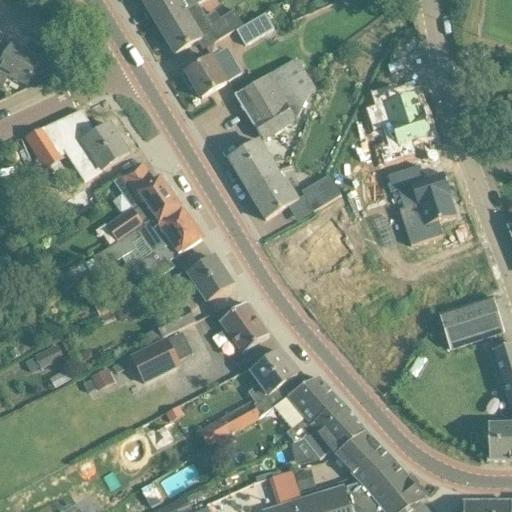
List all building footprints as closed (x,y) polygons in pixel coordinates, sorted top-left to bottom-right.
[(186,13),(185,13),(177,0),(145,0),(143,2),(160,29),(186,13)] [(235,11),(220,20),(216,14),(207,19),(199,6),(186,14),(186,13),(160,29),(176,56),(202,41),(200,38),(211,31),(218,43),(244,27),(235,11)] [(263,19),(240,32),(247,44),(270,31),(263,19)] [(0,85),(3,87),(9,76),(28,86),(31,79),(33,80),(34,77),(32,77),(41,60),(13,46),(11,49),(0,43),(0,44),(0,85)] [(203,100),(220,90),(226,86),(226,85),(241,76),(234,63),(219,72),(211,59),(187,74),(203,100)] [(263,142),(281,132),(299,120),(314,91),(296,60),(236,96),(263,142)] [(394,88),(371,95),(383,130),(423,117),(416,95),(399,101),(394,88)] [(423,117),(383,130),(394,166),(418,158),(413,144),(431,138),(424,116),(423,117)] [(110,126),(84,143),(70,119),(55,129),(65,146),(64,147),(68,153),(84,144),(103,173),(129,156),(110,126)] [(369,126),(357,130),(360,137),(371,133),(369,126)] [(64,147),(65,146),(55,129),(55,128),(13,151),(23,170),(64,147)] [(279,175),(278,174),(260,144),(230,162),(249,194),(279,175)] [(131,212),(107,228),(119,245),(142,231),(151,226),(155,232),(183,212),(161,180),(155,184),(142,165),(126,176),(114,184),(132,211),(131,212)] [(420,167),(397,175),(409,211),(449,197),(451,197),(444,176),(425,182),(420,167)] [(266,222),(299,203),(286,181),(284,182),(279,175),(249,194),(266,222)] [(341,197),(339,193),(329,178),(303,194),(314,213),(341,197)] [(346,182),(336,187),(339,193),(341,197),(342,197),(352,192),(346,182)] [(366,198),(360,187),(353,191),(359,202),(366,198)] [(356,199),(352,192),(342,197),(346,204),(356,199)] [(449,197),(409,211),(420,245),(443,238),(439,224),(456,218),(449,197)] [(93,198),(59,216),(64,226),(98,208),(93,198)] [(84,261),(57,275),(65,291),(92,277),(102,272),(137,251),(134,246),(139,242),(149,258),(129,271),(136,282),(142,278),(148,287),(158,280),(175,270),(171,263),(203,241),(183,212),(155,232),(151,226),(142,231),(119,245),(95,260),(86,265),(84,261)] [(299,269),(312,285),(346,259),(323,230),(304,245),(313,257),(299,269)] [(400,257),(394,247),(387,251),(393,261),(400,257)] [(434,279),(440,299),(480,285),(473,263),(454,269),(449,255),(426,263),(432,279),(434,279)] [(346,259),(312,285),(326,302),(340,291),(349,302),(368,287),(346,259)] [(208,304),(234,287),(216,260),(192,276),(189,272),(172,283),(180,296),(196,287),(208,304)] [(409,289),(403,279),(392,285),(398,295),(409,289)] [(119,297),(95,309),(100,320),(124,308),(119,297)] [(451,351),(485,340),(504,334),(494,299),(440,316),(451,351)] [(0,314),(4,323),(15,317),(9,304),(0,308),(0,314)] [(254,350),(270,338),(247,305),(220,324),(232,341),(231,341),(242,358),(254,350)] [(373,364),(407,338),(394,322),(395,321),(384,307),(366,322),(375,334),(359,346),(373,364)] [(147,335),(153,346),(195,325),(189,313),(160,327),(161,328),(147,335)] [(179,363),(169,341),(168,340),(132,358),(146,386),(182,368),(179,363)] [(42,371),(64,359),(57,347),(25,363),(31,374),(40,369),(42,371)] [(511,413),(511,425),(489,426),(489,444),(490,464),(511,463),(511,347),(509,348),(497,352),(494,353),(506,392),(511,413)] [(255,402),(223,420),(231,435),(233,437),(253,425),(260,420),(274,410),(284,401),(277,392),(298,377),(281,354),(265,366),(252,375),(260,386),(249,394),(255,402)] [(67,371),(50,380),(55,390),(72,381),(67,371)] [(109,371),(92,379),(99,393),(116,385),(109,371)] [(290,397),(287,400),(305,421),(288,435),(295,445),(305,442),(318,437),(317,436),(348,412),(342,405),(319,380),(312,384),(307,388),(291,398),(290,397)] [(318,437),(305,442),(321,461),(331,453),(336,459),(366,435),(365,434),(348,412),(317,436),(318,437)] [(231,435),(216,444),(221,452),(236,443),(233,437),(231,435)] [(366,435),(336,459),(352,479),(378,454),(379,456),(383,453),(366,435)] [(344,487),(264,511),(408,511),(425,502),(404,476),(396,466),(383,453),(379,456),(378,454),(352,479),(358,486),(347,489),(348,494),(346,494),(344,487)] [(316,488),(311,471),(295,476),(300,493),(316,488)] [(192,511),(185,498),(156,511),(192,511)]
